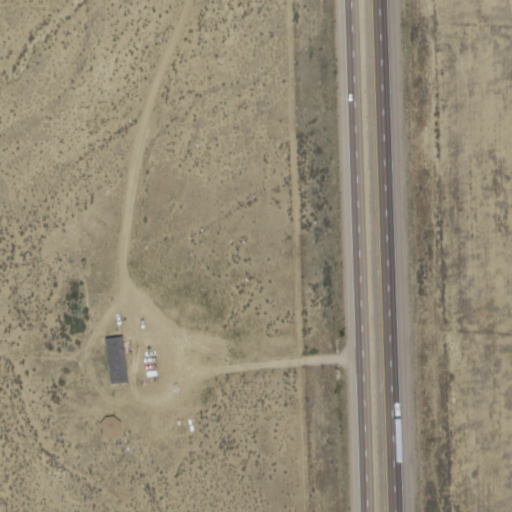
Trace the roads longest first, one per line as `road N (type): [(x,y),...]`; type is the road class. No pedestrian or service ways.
road 1 (trunk): [(351,0),(369,511)]
road 2 (trunk): [(397,511),(380,0)]
